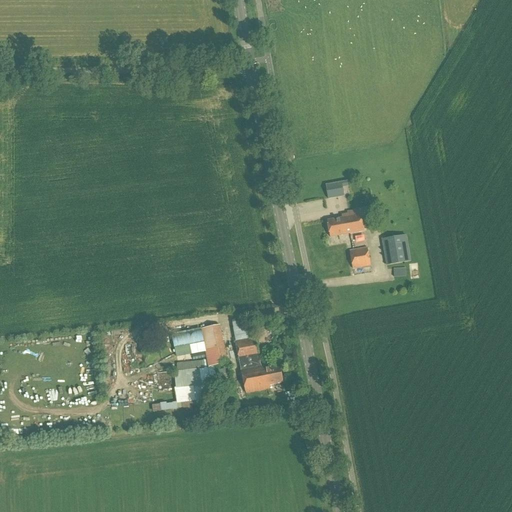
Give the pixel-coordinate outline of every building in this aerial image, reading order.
[(326,185),(328,199),(344,196),(343,188),(348,187),(347,181),(326,185)] [(327,221),(330,237),(365,231),(361,210),(347,212),(348,217),(327,221)] [(381,240),(385,267),(410,262),(406,235),(381,240)] [(350,251),(353,269),(371,266),(367,248),(350,251)] [(406,268),(394,269),(394,278),(406,277),(406,268)] [(238,339),(249,336),(243,316),(233,319),(238,339)] [(200,329),(206,360),(207,368),(227,364),(220,325),(200,329)] [(144,336),(145,346),(170,342),(169,337),(153,340),(152,334),(144,336)] [(241,370),(246,394),(270,389),(270,386),(283,383),(280,366),(266,368),(266,365),(260,366),(259,356),(255,338),(235,342),(241,370)] [(152,405),(153,412),(177,408),(209,404),(208,393),(206,394),(205,385),(211,385),(211,389),(219,388),(217,376),(209,378),(208,369),(207,369),(205,360),(177,364),(178,372),(173,372),(177,402),(172,403),(167,404),(166,402),(160,403),(160,404),(152,405)] [(220,388),(221,395),(232,393),(230,386),(220,388)]
